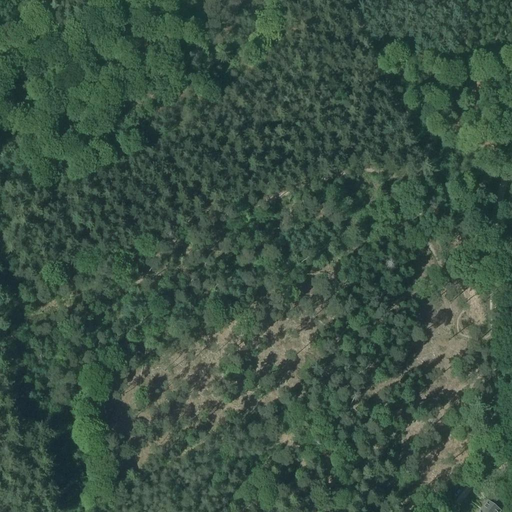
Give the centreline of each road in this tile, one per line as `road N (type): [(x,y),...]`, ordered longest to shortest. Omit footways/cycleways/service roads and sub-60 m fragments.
road 1 (track): [(441,511),(495,444),(496,325)]
road 2 (track): [(511,142),(496,325)]
